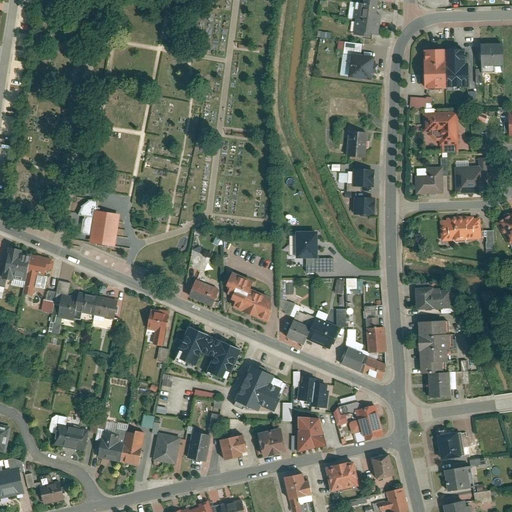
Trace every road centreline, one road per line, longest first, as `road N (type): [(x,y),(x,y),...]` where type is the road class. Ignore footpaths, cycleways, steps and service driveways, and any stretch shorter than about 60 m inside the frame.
road 1 (residential): [(0,226),(392,398)]
road 2 (residential): [(396,434),(92,506)]
road 3 (residential): [(390,209),(398,50),(417,25)]
road 4 (residential): [(392,398),(390,209)]
road 5 (residential): [(0,405),(33,453),(88,483),(92,506)]
road 6 (residential): [(390,209),(478,197),(511,179)]
